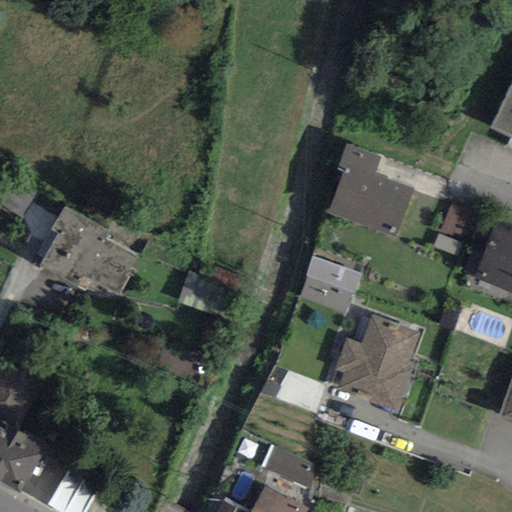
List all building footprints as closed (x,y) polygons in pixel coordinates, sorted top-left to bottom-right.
[(511,78),(490,125),(511,134),(511,78)] [(352,149),(330,207),(393,230),(410,186),(368,171),(373,157),(352,149)] [(455,203),(444,247),(460,250),(464,235),(473,237),(480,209),(455,203)] [(108,229),(66,206),(53,229),(59,232),(42,262),(78,283),(84,271),(114,288),(133,254),(104,237),(108,229)] [(511,227),(499,223),(481,272),(511,283),(511,227)] [(319,253),(304,297),(352,314),(367,270),(319,253)] [(217,311),(227,286),(195,273),(185,298),(217,311)] [(415,331),(371,318),(363,345),(351,341),(338,386),(397,404),(407,370),(403,368),(415,331)] [(2,360),(0,363),(0,422),(13,431),(43,387),(2,360)] [(511,387),(503,412),(511,415),(511,387)] [(36,451),(0,428),(0,476),(13,485),(36,451)] [(275,448),(268,470),(315,484),(321,462),(275,448)] [(73,463),(49,501),(65,511),(85,511),(104,483),(73,463)] [(262,487),(249,511),(299,511),(302,507),(262,487)]
